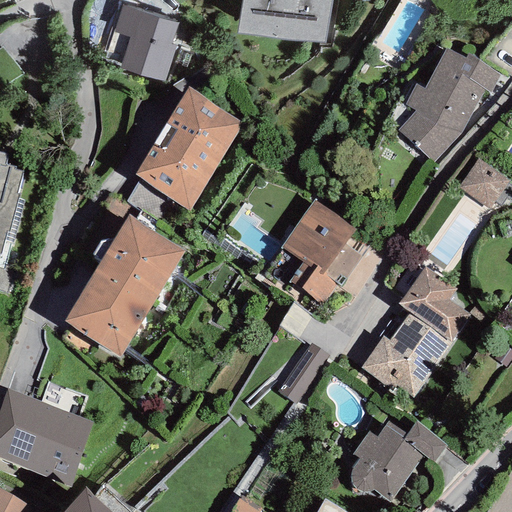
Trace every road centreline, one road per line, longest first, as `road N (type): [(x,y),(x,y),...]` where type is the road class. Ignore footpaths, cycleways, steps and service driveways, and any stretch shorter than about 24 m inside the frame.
road 1 (residential): [(511,89),(428,196),(343,341)]
road 2 (residential): [(37,279),(75,152),(70,3)]
road 3 (residential): [(511,425),(428,511)]
